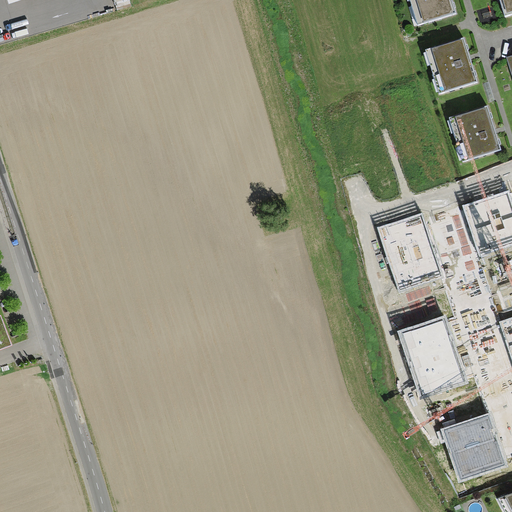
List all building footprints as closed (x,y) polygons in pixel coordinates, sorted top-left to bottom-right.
[(413,0),(422,29),(458,18),(452,0),(413,0)] [(511,0),(498,0),(504,20),(511,17),(511,0)] [(442,95),(479,85),(466,42),(430,52),(442,95)] [(466,164),(502,154),(490,110),(453,121),(466,164)] [(511,208),(507,192),(465,206),(481,254),(511,243),(511,208)] [(400,291),(442,277),(421,215),(379,228),(400,291)] [(511,355),(511,318),(501,322),(511,355)] [(423,396),(465,382),(444,319),(402,333),(423,396)] [(0,347),(8,344),(0,322),(0,347)] [(462,480),(505,465),(489,416),(445,431),(462,480)]
